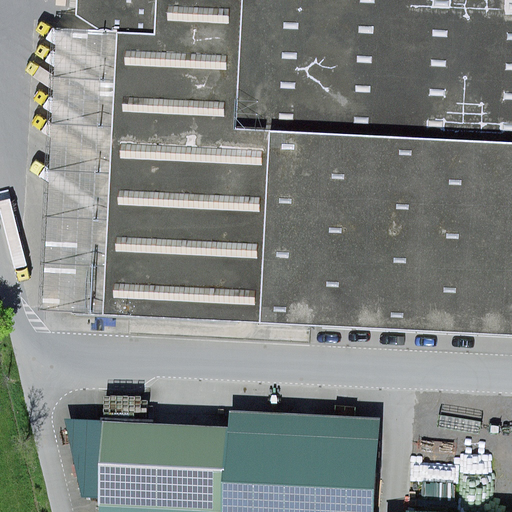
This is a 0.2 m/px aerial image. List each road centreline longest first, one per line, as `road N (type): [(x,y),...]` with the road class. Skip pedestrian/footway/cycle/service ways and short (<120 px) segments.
road 1 (track): [(511,392),(33,363)]
road 2 (track): [(33,363),(69,511)]
